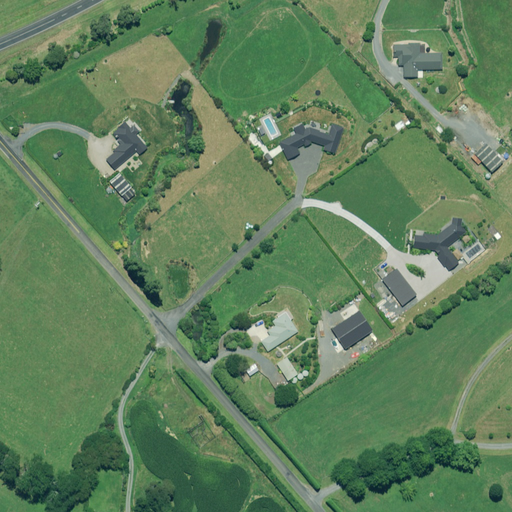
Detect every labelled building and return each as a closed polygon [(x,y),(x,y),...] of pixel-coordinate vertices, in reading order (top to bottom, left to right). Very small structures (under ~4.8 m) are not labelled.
[(425,44),(420,44),(419,43),(408,43),(408,45),(393,45),(393,57),(399,57),(399,66),(404,66),(404,77),(418,77),(418,70),(442,70),(442,53),(428,54),(428,52),(425,52),(425,44)] [(503,161),(486,144),(475,155),(492,172),(497,166),(503,161)] [(109,182),(111,184),(105,190),(111,196),(117,191),(121,196),(131,187),(119,174),(109,182)] [(298,332),(285,313),(272,322),(275,326),(267,332),(270,336),(261,342),(267,352),(298,332)] [(298,374),(287,358),(277,365),(288,381),(298,374)] [(259,371),(255,365),(246,371),(250,376),(259,371)] [(295,377),(291,380),(294,385),(299,382),(295,377)]
